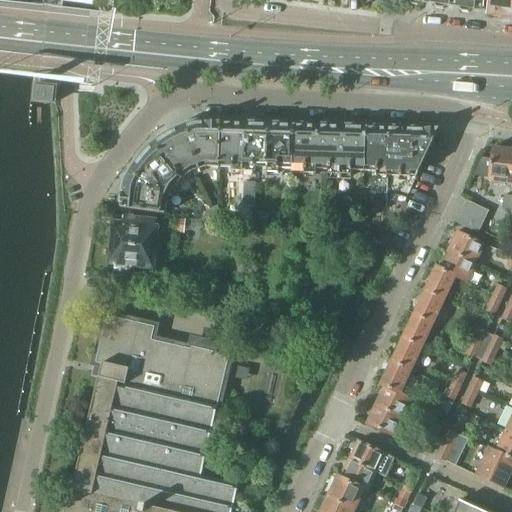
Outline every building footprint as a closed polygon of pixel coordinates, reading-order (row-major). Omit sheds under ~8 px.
[(441,7),(442,6),(457,8),(457,9),(457,11),(459,0),(433,0),(432,8),(433,9),(439,10),(441,7)] [(459,0),(457,11),(458,12),(465,13),(468,11),(468,10),(483,12),(485,0),(459,0)] [(511,19),(511,0),(488,0),(487,15),(486,15),(486,16),(511,19)] [(36,86),(34,102),(52,104),(55,104),(55,103),(56,91),(55,91),(56,87),(48,86),(48,87),(36,86)] [(218,168),(219,124),(216,124),(214,122),(209,122),(208,123),(202,124),(199,124),(196,125),(190,126),(203,169),(206,168),(218,168)] [(221,124),(219,124),(218,168),(221,168),(232,169),(232,172),(244,173),(246,125),(232,125),(230,123),(223,122),(221,124)] [(269,126),(267,170),(267,173),(279,174),(280,170),(291,170),(292,127),(289,127),(287,125),(282,124),(280,126),(269,126)] [(246,125),(244,173),(257,173),(257,169),(267,170),(269,126),(246,125)] [(292,127),(291,170),(305,171),(305,174),(317,175),(317,171),(323,171),(324,128),(304,127),(302,125),(298,125),(296,127),(292,127)] [(203,169),(190,126),(185,128),(179,130),(174,132),(168,134),(163,137),(158,141),(186,177),(193,172),(203,169)] [(342,129),(340,176),(352,176),(353,172),(362,172),(364,130),(362,130),(360,127),(353,127),(351,129),(342,129)] [(324,128),(323,171),(328,171),(328,175),(340,176),(342,129),(324,128)] [(364,130),(362,172),(377,173),(377,177),(393,177),(394,131),(376,130),(375,128),(368,128),(366,130),(364,130)] [(420,130),(414,129),(412,132),(410,173),(417,173),(418,173),(437,133),(422,132),(420,130)] [(412,132),(394,131),(393,177),(410,178),(410,173),(412,132)] [(186,177),(158,141),(154,145),(149,149),(145,153),(140,158),(137,163),(133,168),(172,191),(173,189),(182,180),(186,177)] [(511,184),(511,150),(493,148),(491,160),(489,178),(488,182),(511,184)] [(482,159),(474,176),(489,178),(491,160),(482,159)] [(167,201),(172,191),(133,168),(131,172),(129,177),(127,181),(125,186),(123,191),(122,196),(120,197),(119,204),(121,206),(121,209),(165,215),(167,201)] [(243,182),(242,207),(261,208),(261,183),(243,182)] [(511,210),(511,200),(511,196),(504,196),(502,209),(511,210)] [(461,213),(483,223),(489,212),(467,201),(461,213)] [(205,213),(202,221),(217,222),(218,207),(211,208),(205,213)] [(384,208),(384,216),(392,217),(392,209),(384,208)] [(478,234),(483,223),(461,213),(456,224),(478,234)] [(267,226),(268,214),(258,214),(257,226),(267,226)] [(121,222),(110,221),(105,267),(112,267),(111,276),(130,278),(130,269),(153,271),(158,226),(154,226),(155,219),(121,216),(121,222)] [(183,232),(184,218),(164,217),(162,230),(183,232)] [(383,224),(382,240),(382,246),(384,246),(395,224),(383,218),(383,224)] [(313,223),(312,231),(337,233),(338,225),(313,223)] [(382,240),(383,224),(375,224),(375,240),(382,240)] [(457,231),(457,232),(448,251),(476,264),(485,245),(458,233),(459,232),(457,231)] [(476,264),(448,251),(439,269),(436,267),(435,270),(456,280),(466,285),(476,264)] [(456,280),(435,270),(424,293),(445,303),(456,280)] [(501,303),(508,290),(497,285),(491,299),(501,303)] [(445,303),(424,293),(413,314),(435,324),(445,303)] [(495,317),(501,303),(491,299),(484,312),(495,317)] [(511,324),(511,322),(511,312),(505,310),(501,320),(511,324)] [(435,324),(413,314),(402,338),(423,348),(435,324)] [(102,365),(102,368),(99,379),(98,378),(72,490),(70,489),(64,511),(232,511),(239,485),(202,476),(218,409),(221,410),(236,346),(190,336),(188,345),(152,336),(154,328),(107,317),(96,364),(102,365)] [(482,346),(487,334),(488,332),(478,327),(471,341),(482,346)] [(504,340),(495,335),(494,335),(490,343),(501,348),(504,340)] [(402,338),(391,362),(412,372),(423,348),(402,338)] [(475,360),(482,346),(471,341),(464,355),(475,360)] [(491,368),(495,359),(485,354),(480,363),(491,368)] [(412,372),(391,362),(380,386),(383,388),(384,386),(401,394),(402,393),(412,372)] [(468,375),(467,374),(457,370),(451,383),(462,388),(468,375)] [(484,382),(475,378),(474,377),(469,386),(480,391),(484,382)] [(456,401),(462,388),(451,383),(445,396),(456,401)] [(383,388),(375,406),(402,419),(412,398),(402,393),(401,394),(384,386),(383,388)] [(471,410),(475,402),(464,397),(460,405),(471,410)] [(402,419),(375,406),(366,426),(367,426),(367,425),(394,437),(402,419)] [(443,428),(441,427),(432,423),(426,437),(436,442),(443,428)] [(511,432),(505,429),(495,451),(511,458),(511,432)] [(459,436),(448,431),(442,444),(453,449),(454,446),(459,436)] [(430,456),(436,442),(426,437),(419,450),(430,456)] [(386,478),(395,460),(358,442),(349,460),(377,473),(386,478)] [(442,444),(435,458),(446,463),(453,449),(442,444)] [(504,491),(511,473),(511,458),(495,451),(489,448),(476,476),(503,489),(503,490),(504,491)] [(349,460),(341,478),(340,479),(366,491),(365,493),(367,494),(377,473),(349,460)] [(404,486),(413,491),(418,480),(409,475),(404,486)] [(340,479),(341,478),(337,477),(327,497),(356,511),(365,493),(366,491),(340,479)] [(413,491),(404,486),(399,497),(408,502),(413,491)] [(422,509),(427,498),(420,495),(414,506),(422,509)] [(327,497),(320,511),(355,511),(356,511),(327,497)] [(481,511),(459,502),(459,503),(460,503),(455,511),(481,511)]
